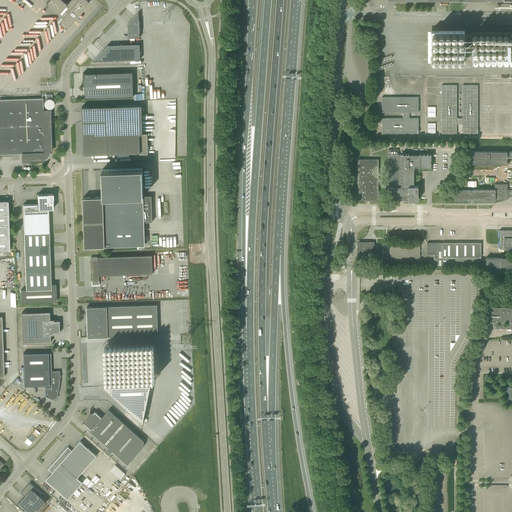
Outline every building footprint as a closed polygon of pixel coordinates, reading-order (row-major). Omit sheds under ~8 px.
[(20,0),(22,1),(22,0),(49,0),(47,3),(63,17),(59,22),(67,28),(90,1),(89,0),(70,0),(68,3),(64,0),(20,0)] [(139,20),(139,12),(128,23),(128,38),(139,37),(139,32),(138,20),(139,20)] [(465,62),(465,31),(443,31),(431,30),(428,30),(428,62),(431,62),(465,62)] [(511,60),(511,32),(481,32),(472,32),(472,61),(511,60)] [(93,61),(124,60),(140,59),(140,44),(107,45),(93,61)] [(85,86),(85,98),(133,96),(132,72),(97,73),(96,73),(83,73),(83,86),(85,86)] [(441,85),(441,133),(457,133),(457,124),(463,124),(463,133),(478,133),(478,85),(463,85),(463,118),(456,118),(456,85),(441,85)] [(382,118),(382,133),(418,133),(418,118),(409,118),(409,112),(418,112),(418,97),(382,97),(382,112),(403,112),(403,118),(382,118)] [(22,160),(23,160),(43,160),(43,158),(44,158),(45,158),(46,157),(47,157),(48,155),(49,154),(49,153),(49,152),(49,151),(51,151),(50,110),(43,111),(43,98),(0,99),(0,154),(22,154),(22,160)] [(83,154),(138,152),(140,152),(140,154),(148,154),(147,134),(142,134),(142,132),(142,105),(82,107),(83,154)] [(436,116),(436,106),(428,106),(428,116),(436,116)] [(428,122),(428,133),(436,133),(436,122),(428,122)] [(431,167),(431,154),(398,154),(398,149),(388,149),(388,198),(399,198),(399,197),(403,197),(403,199),(408,199),(408,201),(412,201),(412,199),(418,199),(418,186),(414,186),(414,167),(431,167)] [(511,150),(472,151),(472,164),(507,164),(507,155),(511,155),(511,189),(508,190),(508,184),(496,184),(496,189),(473,189),(470,189),(455,189),(455,200),(470,200),(470,198),(473,198),(473,200),(508,199),(508,196),(511,196),(511,150)] [(358,200),(379,200),(379,159),(371,159),(358,159),(358,200)] [(84,247),(145,245),(144,222),(152,222),(152,196),(143,196),(142,168),(102,170),(103,197),(83,198),(84,247)] [(21,290),(21,293),(22,302),(56,301),(56,284),(51,284),(48,209),(53,209),(53,199),(53,193),(48,194),(38,194),(38,204),(23,205),(26,290),(21,290)] [(0,200),(0,250),(9,251),(8,200),(0,200)] [(511,230),(499,230),(499,248),(504,249),(511,248),(511,256),(486,257),(486,273),(511,272),(511,305),(486,306),(486,321),(511,321),(511,230)] [(358,257),(373,257),(373,243),(358,242),(358,257)] [(481,265),(481,242),(427,242),(427,254),(434,254),(434,265),(438,265),(481,265)] [(420,245),(391,245),(391,261),(420,261),(420,245)] [(99,275),(100,275),(153,273),(152,255),(97,257),(98,260),(91,260),(92,281),(99,281),(99,275)] [(87,329),(88,332),(88,337),(158,335),(157,305),(87,307),(87,326),(86,325),(86,329),(85,329),(85,330),(87,329)] [(53,319),(50,320),(49,312),(22,313),(23,343),(50,342),(50,334),(54,334),(54,333),(59,333),(59,320),(53,321),(53,319)] [(105,342),(106,378),(156,377),(155,341),(105,342)] [(49,371),(48,358),(48,352),(23,353),(24,386),(45,385),(45,397),(55,401),(57,396),(58,391),(59,385),(60,379),(60,374),(59,371),(49,371)] [(143,422),(148,397),(148,385),(110,386),(111,394),(143,422)] [(93,413),(90,412),(89,414),(88,417),(86,419),(85,421),(83,424),(84,423),(91,430),(90,430),(128,464),(143,447),(144,441),(124,423),(109,409),(102,417),(95,411),(93,413)] [(80,441),(75,446),(72,450),(68,447),(57,459),(77,477),(96,456),(80,441)] [(77,477),(57,459),(48,469),(48,470),(48,469),(52,472),(46,479),(68,499),(82,482),(77,477)] [(116,464),(111,469),(121,478),(125,473),(116,464)] [(32,503),(39,495),(41,493),(30,483),(21,493),(25,496),(32,503)] [(32,503),(25,496),(18,503),(27,511),(37,511),(47,502),(39,495),(32,503)]
